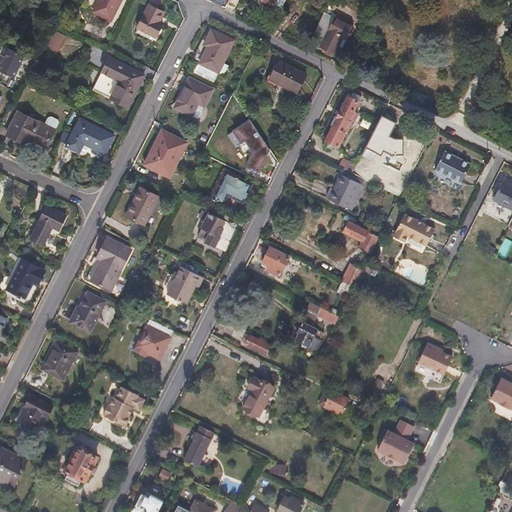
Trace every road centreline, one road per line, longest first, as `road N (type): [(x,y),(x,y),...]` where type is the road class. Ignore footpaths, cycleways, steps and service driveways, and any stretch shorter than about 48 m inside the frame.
road 1 (residential): [(111,511),(333,69)]
road 2 (residential): [(99,206),(199,2)]
road 3 (residential): [(0,400),(99,206)]
road 4 (residential): [(333,69),(511,158)]
road 5 (residential): [(405,511),(488,345)]
road 6 (residential): [(199,2),(333,69)]
